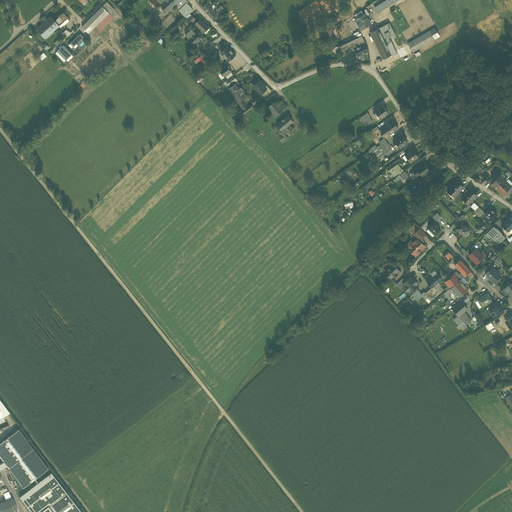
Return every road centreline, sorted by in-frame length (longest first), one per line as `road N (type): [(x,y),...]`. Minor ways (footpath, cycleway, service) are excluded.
road 1 (track): [(0,128),(302,511)]
road 2 (residential): [(192,0),(271,85),(334,64),(373,71),(432,153),(511,207)]
road 3 (residential): [(511,304),(442,236),(412,266),(428,286)]
